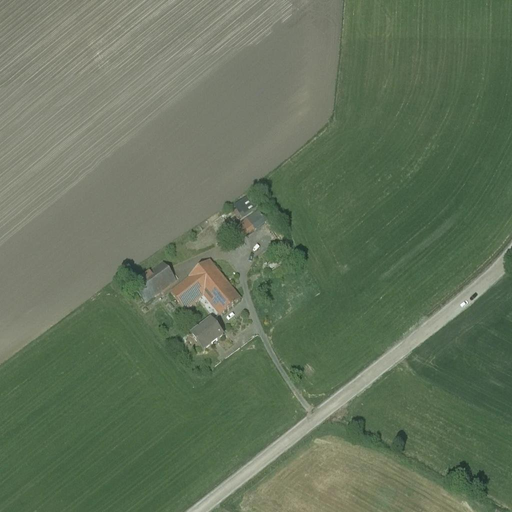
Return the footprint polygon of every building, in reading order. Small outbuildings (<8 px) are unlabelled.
[(258,212),(248,219),(255,230),(266,223),(258,212)] [(248,219),(223,235),(230,246),(255,230),(248,219)] [(279,255),(264,265),(269,273),(284,264),(279,255)] [(162,263),(132,286),(145,304),(176,281),(162,263)] [(240,300),(209,263),(190,279),(204,296),(220,316),(240,300)] [(190,279),(171,294),(185,311),(204,296),(190,279)] [(211,322),(191,337),(203,352),(223,337),(211,322)]
